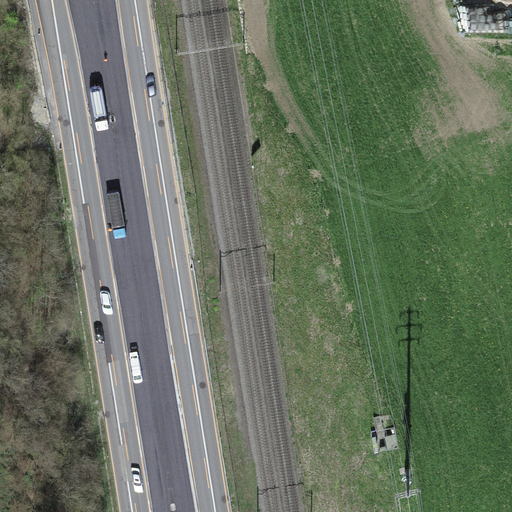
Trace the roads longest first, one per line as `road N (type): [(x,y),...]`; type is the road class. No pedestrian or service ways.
road 1 (motorway): [(69,0),(150,511)]
road 2 (motorway): [(198,511),(117,0)]
